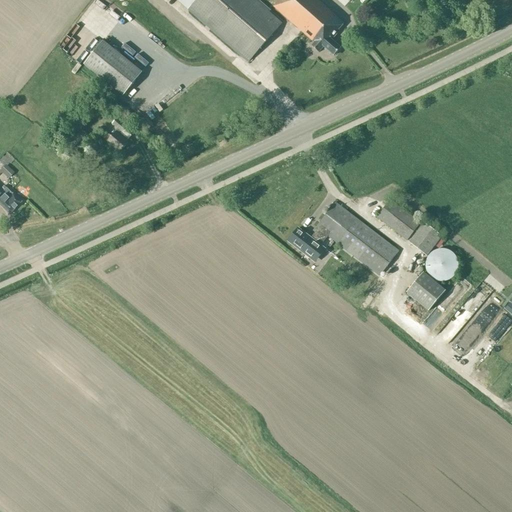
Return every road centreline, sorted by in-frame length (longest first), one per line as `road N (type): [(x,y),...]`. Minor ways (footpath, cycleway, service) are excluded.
road 1 (tertiary): [(0,268),(511,29)]
road 2 (track): [(391,282),(389,312),(511,412)]
